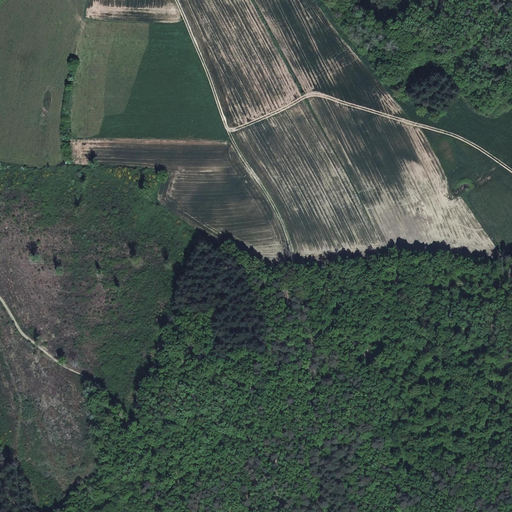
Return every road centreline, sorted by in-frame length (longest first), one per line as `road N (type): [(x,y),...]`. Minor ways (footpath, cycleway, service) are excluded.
road 1 (track): [(174,0),(230,131),(318,92),(461,136),(511,169)]
road 2 (track): [(0,302),(14,327),(114,403),(170,511)]
